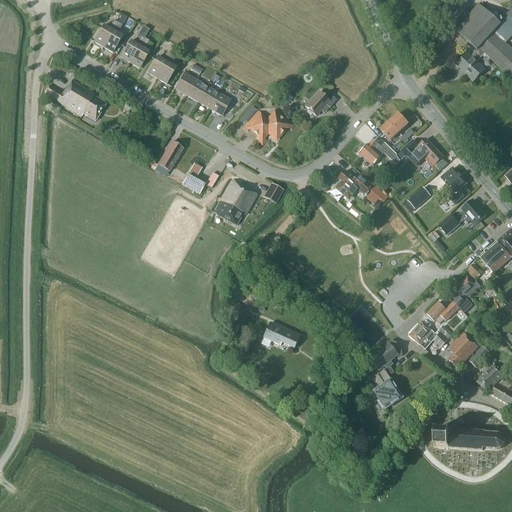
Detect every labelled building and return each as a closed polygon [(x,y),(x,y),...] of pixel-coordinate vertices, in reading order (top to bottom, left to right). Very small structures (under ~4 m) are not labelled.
[(511,12),(500,26),(477,6),(454,32),(476,52),(470,59),(466,55),(456,67),(469,79),(468,79),(473,84),(484,71),(476,64),(484,55),(510,79),(511,76),(511,51),(504,45),(511,36),(511,12)] [(103,48),(117,23),(113,21),(108,30),(103,26),(93,42),(103,48)] [(116,34),(121,26),(117,23),(103,48),(112,54),(122,37),(116,34)] [(130,64),(144,39),(149,30),(142,27),(136,38),(138,39),(135,45),(130,42),(120,58),(130,64)] [(148,42),(144,39),(130,64),(139,69),(148,53),(143,50),(148,42)] [(156,79),(171,55),(167,52),(162,61),(157,58),(147,74),(156,79)] [(171,55),(156,79),(166,85),(175,69),(170,66),(175,57),(171,55)] [(191,70),(199,75),(202,71),(193,66),(191,70)] [(186,97),(195,81),(184,74),(175,90),(186,97)] [(94,95),(71,81),(67,88),(67,87),(62,94),(48,86),(43,94),(81,117),(82,115),(94,122),(105,105),(93,97),(94,95)] [(198,103),(207,88),(195,81),(186,97),(198,103)] [(209,110),(218,94),(207,88),(198,103),(209,110)] [(284,95),(280,91),(273,99),(284,109),(292,99),(285,93),(284,95)] [(323,97),(318,93),(305,108),(315,117),(324,108),(327,111),(336,101),(327,93),(323,97)] [(218,94),(209,110),(221,117),(230,101),(218,94)] [(244,104),(238,100),(228,114),(234,118),(244,104)] [(294,126),(277,111),(267,123),(257,114),(243,129),(247,132),(250,128),(258,136),(255,139),(262,145),(265,141),(262,138),(267,132),(276,139),(287,127),(290,130),(294,126)] [(389,123),(399,133),(408,125),(398,114),(389,123)] [(399,133),(389,123),(380,131),(390,142),(399,133)] [(407,133),(402,137),(406,141),(413,134),(410,130),(407,133)] [(114,141),(119,144),(123,137),(118,134),(114,141)] [(443,158),(426,140),(418,147),(412,140),(400,152),(395,157),(400,162),(405,157),(406,158),(407,158),(416,168),(423,162),(422,161),(424,160),(432,168),(434,166),(443,158)] [(385,152),(373,141),(368,146),(367,145),(365,148),(365,147),(358,154),(372,166),(380,158),(380,157),(385,152)] [(169,172),(183,149),(171,142),(163,157),(158,165),(169,172)] [(390,159),(394,155),(390,150),(385,155),(390,159)] [(154,171),(157,166),(151,162),(148,167),(154,171)] [(455,195),(466,185),(453,169),(441,179),(446,185),(443,188),(449,195),(452,192),(455,195)] [(357,189),(364,195),(368,190),(371,187),(358,176),(354,180),(345,172),(338,180),(342,183),(341,184),(340,183),(335,189),(348,200),(357,189)] [(199,195),(204,186),(206,183),(188,173),(181,185),(199,195)] [(211,174),(206,183),(204,186),(210,189),(217,177),(211,174)] [(244,216),(255,195),(231,181),(213,214),(235,227),(242,215),(244,216)] [(275,205),(283,191),(272,185),(264,199),(275,205)] [(383,204),(388,198),(373,185),(371,187),(368,190),(372,193),(366,199),(374,206),(378,200),(383,204)] [(415,210),(430,197),(423,188),(407,202),(415,210)] [(479,208),(473,201),(461,210),(463,212),(454,220),(450,215),(438,226),(446,236),(458,226),(458,225),(464,220),(467,223),(470,221),(475,226),(485,217),(478,209),(479,208)] [(362,212),(360,214),(353,209),(350,213),(362,223),(367,216),(362,212)] [(496,243),(511,258),(511,259),(511,258),(511,233),(510,231),(503,236),(496,243)] [(433,233),(429,236),(434,242),(439,239),(433,233)] [(493,274),(511,258),(496,243),(479,258),(490,271),(481,278),(485,283),(493,275),(493,274)] [(472,267),(467,271),(474,278),(478,274),(472,267)] [(459,309),(458,309),(464,315),(473,306),(466,299),(480,287),(477,282),(473,285),(467,278),(453,291),(459,298),(454,304),(457,308),(459,309)] [(238,322),(247,312),(234,301),(225,311),(238,322)] [(457,308),(454,304),(453,303),(445,311),(438,303),(427,315),(434,322),(435,321),(439,325),(444,320),(445,322),(458,309),(459,309),(457,308)] [(437,337),(435,335),(421,323),(409,337),(425,351),(433,341),(437,337)] [(294,349),(300,337),(270,324),(263,339),(280,346),(282,343),(294,349)] [(444,327),(439,332),(448,340),(453,335),(444,327)] [(448,341),(443,336),(438,331),(435,335),(437,337),(433,341),(441,349),(448,341)] [(463,364),(478,348),(463,334),(448,350),(453,355),(448,360),(457,369),(462,363),(463,364)] [(387,370),(389,368),(392,365),(389,362),(396,356),(398,358),(401,356),(400,349),(398,349),(396,346),(396,344),(390,342),(387,345),(389,347),(371,362),(379,371),(384,367),(387,370)] [(475,368),(489,354),(483,348),(469,363),(475,368)] [(313,377),(320,368),(313,363),(307,372),(313,377)] [(496,384),(504,375),(493,364),(482,375),(483,376),(476,383),(486,392),(490,388),(490,389),(496,384)] [(357,382),(368,375),(364,368),(352,375),(357,382)] [(387,370),(385,371),(377,375),(384,385),(373,392),(385,410),(403,399),(403,398),(400,393),(400,394),(392,381),(391,381),(388,376),(393,373),(389,368),(387,370)] [(511,393),(511,388),(505,381),(499,386),(511,393)] [(511,393),(499,386),(496,384),(490,389),(493,391),(490,396),(510,407),(511,407),(511,393)] [(485,432),(450,430),(450,431),(435,431),(434,447),(448,448),(448,449),(482,451),(482,449),(497,451),(501,449),(501,448),(503,446),(504,445),(504,441),(504,440),(502,437),(501,436),(498,435),(497,435),(485,434),(485,432)]
